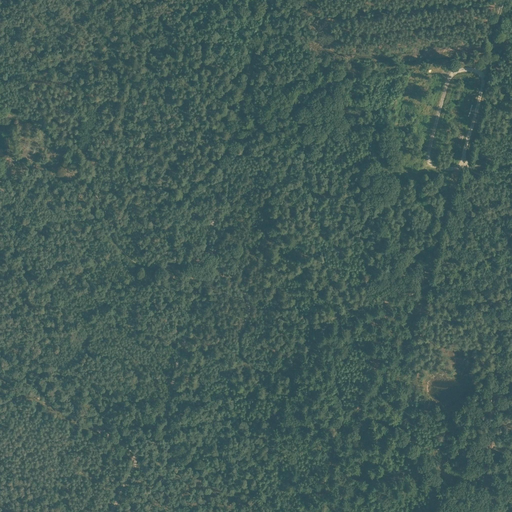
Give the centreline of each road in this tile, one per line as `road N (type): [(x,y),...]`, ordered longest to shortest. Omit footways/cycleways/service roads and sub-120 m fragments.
road 1 (track): [(484,82),(355,511)]
road 2 (track): [(265,0),(201,260)]
road 3 (track): [(201,260),(160,437),(134,455)]
road 4 (track): [(459,167),(427,159),(447,80),(464,69),(482,72),(484,82)]
road 5 (track): [(0,377),(134,455)]
